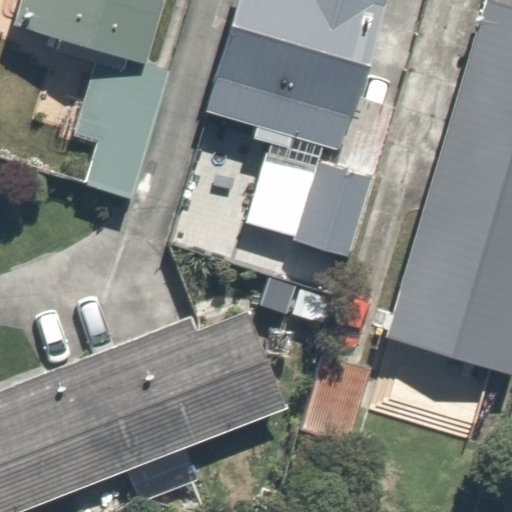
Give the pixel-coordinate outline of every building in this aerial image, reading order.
[(166,0),(22,0),(13,40),(97,59),(78,147),(94,150),(88,181),(142,193),(170,68),(153,65),(166,0)] [(248,0),(215,124),(274,140),(250,230),(372,263),(412,118),(385,111),(415,0),(248,0)] [(511,378),(511,15),(486,8),(393,346),(511,378)] [(265,304),(0,403),(0,511),(10,511),(303,403),(265,304)] [(380,369),(323,361),(312,443),(369,451),(380,369)] [(511,511),(511,481),(484,485),(486,511),(511,511)]
